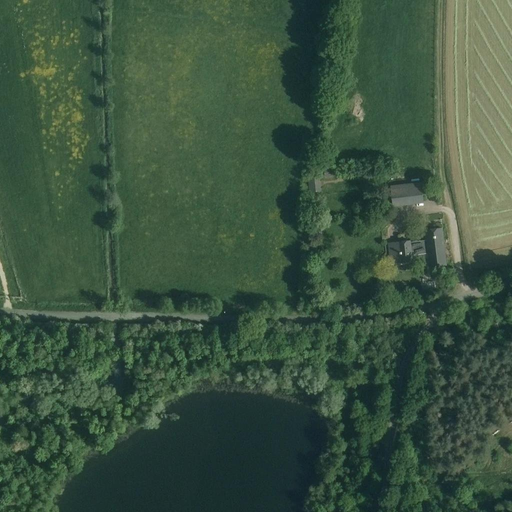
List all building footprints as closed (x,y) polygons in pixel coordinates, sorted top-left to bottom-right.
[(311,192),(321,191),(320,178),(309,179),(311,192)] [(394,203),(424,198),(422,183),(391,187),(394,203)] [(431,267),(448,265),(443,228),(427,229),(428,239),(429,253),(431,267)] [(413,255),(429,253),(428,239),(411,240),(413,255)] [(392,264),(413,261),(413,255),(411,240),(389,243),(392,264)]
